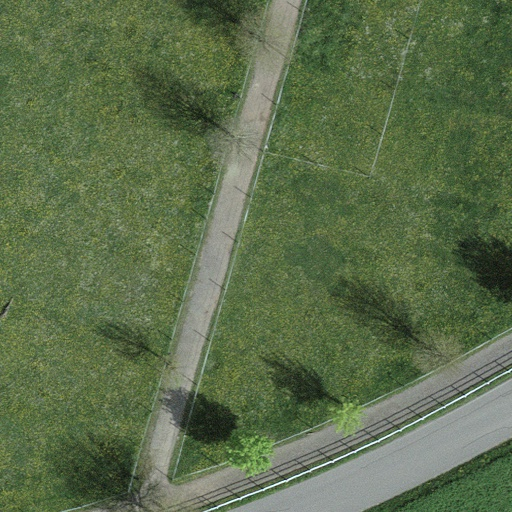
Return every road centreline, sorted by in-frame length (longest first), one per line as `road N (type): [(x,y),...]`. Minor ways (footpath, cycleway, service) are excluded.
road 1 (unknown): [(134,511),(414,401),(511,348)]
road 2 (unclassified): [(511,410),(311,511)]
